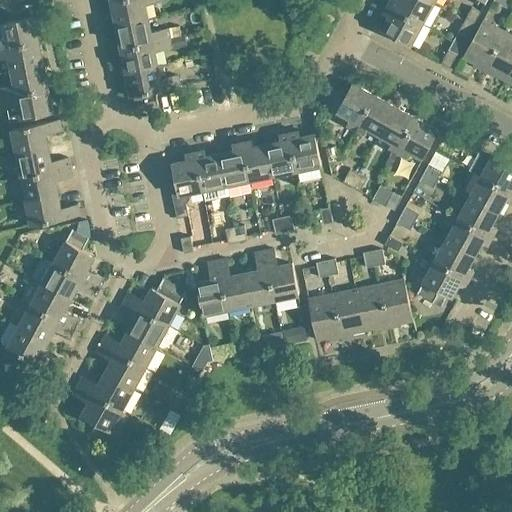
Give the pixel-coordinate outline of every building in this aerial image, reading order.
[(0,0),(0,6),(7,11),(12,0),(0,0)] [(8,15),(20,12),(17,0),(12,0),(7,11),(8,15)] [(147,19),(145,5),(162,2),(161,0),(118,0),(110,2),(115,25),(147,19)] [(433,3),(427,0),(390,0),(388,6),(421,24),(433,3)] [(410,46),(421,24),(388,6),(383,15),(388,18),(381,30),(410,46)] [(473,25),(480,12),(471,7),(464,20),(473,25)] [(0,48),(38,41),(33,17),(1,23),(4,38),(0,38),(0,48)] [(120,49),(170,39),(167,29),(150,32),(147,19),(115,25),(120,49)] [(465,38),(473,25),(464,20),(457,33),(465,38)] [(485,69),(504,33),(482,20),(463,56),(485,69)] [(178,26),(167,29),(170,39),(181,36),(178,26)] [(506,80),(511,68),(511,36),(504,33),(485,69),(506,80)] [(181,36),(170,39),(172,48),(187,45),(185,35),(181,36)] [(157,66),(154,52),(172,48),(170,39),(120,49),(125,73),(157,66)] [(43,65),(38,41),(0,48),(0,59),(8,58),(11,71),(43,65)] [(449,68),(456,54),(448,50),(440,63),(449,68)] [(212,57),(200,59),(203,69),(214,67),(212,57)] [(0,98),(47,88),(43,65),(11,71),(14,85),(0,87),(0,98)] [(130,97),(180,87),(177,76),(160,79),(157,66),(125,73),(130,97)] [(346,124),(355,129),(373,95),(352,84),(345,95),(334,89),(325,106),(349,119),(346,124)] [(52,113),(47,88),(0,98),(0,108),(0,109),(7,107),(10,121),(52,113)] [(158,106),(156,98),(155,93),(133,97),(136,110),(158,106)] [(379,135),(394,107),(373,95),(355,129),(363,134),(366,128),(379,135)] [(397,153),(416,119),(394,107),(379,135),(391,142),(388,147),(392,150),(397,153)] [(422,159),(437,131),(416,119),(397,153),(405,157),(408,152),(422,159)] [(60,120),(10,130),(15,154),(47,147),(44,134),(62,130),(60,120)] [(460,137),(447,129),(442,138),(455,146),(460,137)] [(323,176),(314,134),(299,137),(298,131),(288,133),(296,171),(298,181),(323,176)] [(296,171),(288,133),(278,135),(279,141),(266,144),(273,176),(296,171)] [(251,141),(241,143),(249,181),(273,176),(266,144),(252,147),(251,141)] [(232,151),(219,154),(225,186),(227,196),(251,191),(249,181),(241,143),(231,145),(232,151)] [(338,161),(335,146),(326,148),(329,163),(338,161)] [(47,147),(15,154),(20,178),(69,168),(67,158),(50,161),(47,147)] [(227,196),(225,186),(219,154),(205,157),(204,150),(194,152),(202,191),(204,201),(227,196)] [(392,150),(384,164),(389,167),(397,153),(392,150)] [(188,216),(185,204),(189,199),(188,193),(202,191),(194,152),(184,154),(185,161),(171,164),(176,188),(170,189),(176,218),(188,216)] [(511,164),(492,154),(480,176),(511,193),(511,164)] [(437,180),(441,171),(428,164),(423,172),(437,180)] [(69,168),(20,178),(25,201),(57,195),(54,181),(71,177),(69,168)] [(351,187),(358,174),(350,169),(343,183),(351,187)] [(437,180),(423,172),(419,181),(432,188),(437,180)] [(359,192),(366,178),(358,174),(351,187),(359,192)] [(509,204),(511,198),(511,193),(480,176),(469,197),(497,213),(504,201),(509,204)] [(394,211),(401,197),(392,192),(385,206),(394,211)] [(79,216),(77,204),(60,208),(57,195),(25,201),(30,226),(79,216)] [(490,225),(497,213),(469,197),(457,218),(491,237),(496,228),(490,225)] [(414,222),(419,213),(405,206),(400,214),(414,222)] [(332,222),(329,207),(319,209),(322,224),(332,222)] [(409,231),(414,222),(400,214),(396,223),(409,231)] [(293,230),(290,215),(281,217),(284,232),(293,230)] [(284,232),(281,217),(271,219),(274,234),(284,232)] [(486,246),(491,237),(457,218),(446,239),(474,255),(480,243),(486,246)] [(94,256),(82,250),(88,238),(87,238),(90,237),(87,221),(78,222),(77,233),(71,229),(53,262),(98,286),(102,278),(86,269),(94,256)] [(246,240),(243,225),(234,227),(237,242),(246,240)] [(237,242),(234,227),(224,228),(227,244),(237,242)] [(193,251),(190,236),(180,238),(183,253),(193,251)] [(397,252),(402,243),(389,236),(384,245),(397,252)] [(467,267),(474,255),(446,239),(434,260),(468,279),(473,270),(467,267)] [(298,295),(292,263),(277,266),(273,249),(263,251),(274,300),(298,295)] [(384,264),(381,249),(372,251),(375,266),(384,264)] [(274,300),(263,251),(253,253),(257,270),(243,273),(250,305),(274,300)] [(375,266),(372,251),(362,253),(365,268),(375,266)] [(250,305),(243,273),(230,276),(226,258),(216,260),(227,310),(250,305)] [(338,274),(335,262),(334,259),(325,261),(328,276),(338,274)] [(227,310),(216,260),(206,263),(210,280),(196,283),(202,315),(227,310)] [(463,288),(468,279),(434,260),(416,294),(433,303),(439,291),(445,295),(451,298),(457,285),(463,288)] [(328,276),(325,261),(316,262),(319,278),(328,276)] [(98,286),(53,262),(41,283),(70,299),(77,287),(93,296),(98,286)] [(167,325),(185,292),(162,279),(155,291),(151,288),(144,300),(128,292),(123,301),(167,325)] [(412,320),(403,280),(379,285),(387,325),(412,320)] [(41,283),(30,304),(74,329),(79,320),(63,311),(70,299),(41,283)] [(387,325),(379,285),(355,290),(364,330),(387,325)] [(364,330),(355,290),(332,294),(340,335),(364,330)] [(439,291),(433,303),(439,306),(445,295),(439,291)] [(340,335),(332,294),(307,299),(316,340),(340,335)] [(156,346),(167,325),(123,301),(118,310),(134,319),(127,331),(156,346)] [(74,329),(30,304),(18,326),(47,341),(53,329),(69,338),(74,329)] [(40,353),(47,341),(18,326),(9,320),(0,336),(0,338),(4,341),(2,345),(7,348),(3,355),(2,356),(4,357),(16,364),(18,361),(27,367),(31,361),(51,372),(56,362),(40,353)] [(156,346),(127,331),(121,343),(105,334),(100,343),(145,367),(156,346)] [(133,389),(145,367),(100,343),(95,352),(111,361),(104,373),(133,389)] [(218,347),(210,349),(212,362),(221,360),(218,347)] [(133,389),(104,373),(98,385),(82,376),(77,386),(122,410),(133,389)] [(109,432),(122,410),(77,386),(72,394),(88,403),(81,416),(109,432)]
